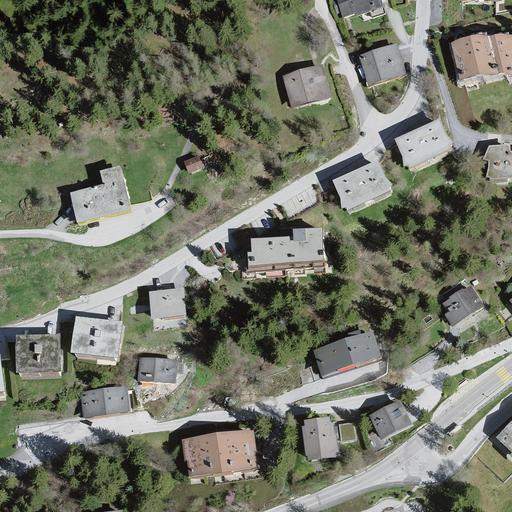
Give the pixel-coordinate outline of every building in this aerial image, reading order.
[(383,0),(336,0),(342,20),(369,12),(374,20),(386,17),(386,11),(383,0)] [(511,0),(503,0),(504,7),(504,15),(511,14),(511,0)] [(475,44),(454,48),(466,86),(510,80),(511,81),(511,42),(503,42),(493,44),(475,44)] [(401,48),(360,60),(369,92),(410,80),(401,48)] [(325,68),(284,79),(293,113),(334,102),(325,68)] [(444,125),(400,146),(409,164),(409,174),(416,176),(459,159),(461,152),(455,148),(444,125)] [(511,148),(492,150),(485,164),(495,167),(490,184),(496,187),(511,186),(511,148)] [(201,161),(185,166),(189,180),(205,175),(201,161)] [(344,202),(346,217),(354,218),(396,200),(400,194),(391,186),(383,165),(337,185),(344,202)] [(74,199),(81,230),(135,218),(124,171),(104,175),(108,191),(74,199)] [(252,260),(253,273),(331,270),(329,233),(298,235),(298,243),(256,245),(257,260),(252,260)] [(473,292),(448,308),(455,318),(449,322),(459,333),(488,315),(473,292)] [(152,297),(155,326),(189,322),(185,293),(152,297)] [(80,323),(76,360),(122,365),(126,328),(80,323)] [(379,338),(316,356),(324,384),(387,366),(379,338)] [(21,341),(23,380),(67,378),(65,340),(21,341)] [(0,361),(0,400),(10,400),(5,361),(0,361)] [(178,365),(138,363),(139,390),(179,391),(178,365)] [(129,389),(82,392),(92,423),(135,418),(129,389)] [(402,407),(371,423),(382,441),(412,426),(402,407)] [(330,418),(308,422),(308,426),(304,426),(308,455),(310,455),(311,459),(337,455),(336,450),(338,449),(335,423),(331,424),(330,418)] [(511,430),(500,443),(511,455),(511,430)] [(252,431),(186,441),(191,473),(257,464),(252,431)]
